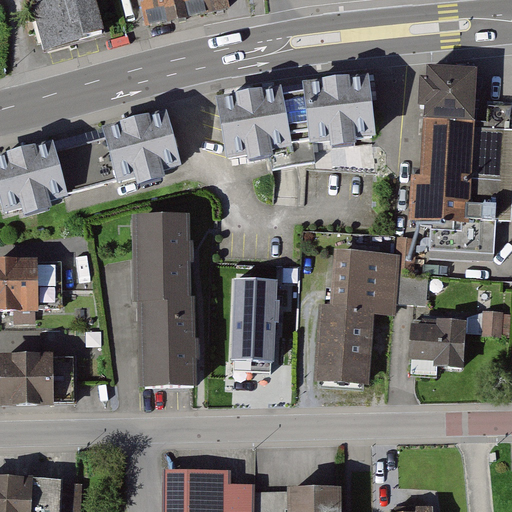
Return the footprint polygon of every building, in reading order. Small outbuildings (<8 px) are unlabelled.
[(43,0),(46,8),(39,10),(51,50),(102,36),(92,0),(43,0)] [(227,10),(224,0),(142,0),(149,27),(227,10)] [(368,76),(308,85),(309,90),(287,93),(286,89),(219,99),(228,160),(296,150),(296,146),(314,143),(315,146),(378,137),(368,76)] [(511,134),(474,132),(476,79),(428,77),(423,183),(407,183),(407,226),(469,230),(470,225),(511,227),(511,134)] [(57,156),(55,148),(0,162),(0,213),(2,223),(66,206),(64,198),(119,183),(120,192),(184,175),(168,115),(101,133),(104,144),(57,156)] [(192,218),(132,221),(139,394),(199,391),(192,218)] [(318,311),(315,387),(370,389),(373,319),(396,320),(399,261),(336,258),(333,312),(318,311)] [(38,262),(0,262),(0,313),(39,314),(38,262)] [(283,285),(237,281),(229,364),(274,368),(283,285)] [(503,316),(485,315),(483,339),(502,340),(503,316)] [(462,330),(412,328),(410,367),(461,369),(462,330)] [(53,359),(0,358),(0,410),(53,410),(53,359)] [(232,474),(161,476),(161,511),(255,511),(255,494),(255,488),(232,489),(232,474)] [(60,482),(0,482),(0,511),(60,511),(60,487),(60,482)] [(82,511),(82,487),(60,487),(60,511),(82,511)] [(341,511),(341,492),(288,493),(288,511),(341,511)] [(288,511),(288,493),(255,494),(255,511),(288,511)]
